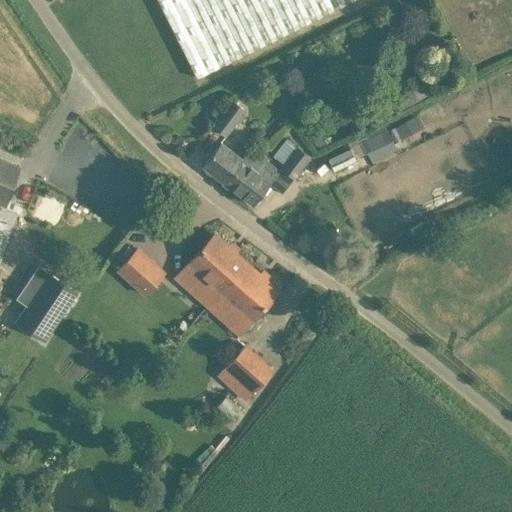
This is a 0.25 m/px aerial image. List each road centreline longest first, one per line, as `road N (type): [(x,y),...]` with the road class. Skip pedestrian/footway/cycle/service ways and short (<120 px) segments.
road 1 (unclassified): [(351,297),(155,147),(85,77),(32,0)]
road 2 (unclassified): [(511,426),(351,297)]
road 3 (unclassified): [(351,297),(439,224),(511,190)]
